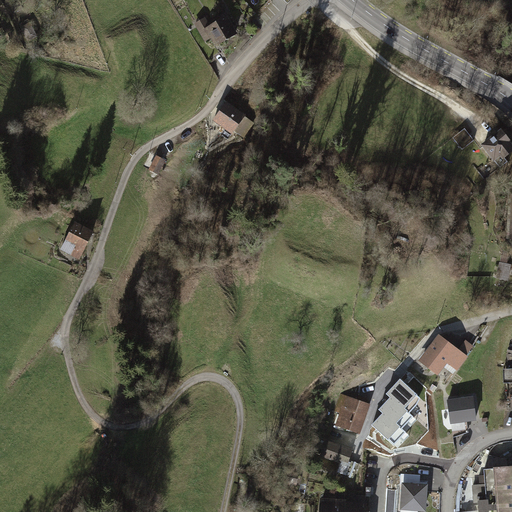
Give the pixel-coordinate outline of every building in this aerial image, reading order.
[(217,46),(237,35),(224,14),(219,17),(221,21),(207,30),(217,46)] [(38,37),(31,24),(22,29),(29,42),(38,37)] [(227,104),(216,120),(228,128),(229,127),(244,138),(254,123),(227,104)] [(68,135),(64,126),(46,135),(50,143),(68,135)] [(465,129),(454,138),(463,150),(474,141),(465,129)] [(511,143),(502,132),(485,146),(497,161),(496,162),(501,168),(508,162),(506,159),(511,154),(511,143)] [(165,161),(157,158),(151,169),(158,173),(165,161)] [(77,224),(64,250),(80,259),(94,232),(77,224)] [(511,266),(501,263),(498,279),(508,281),(511,266)] [(440,337),(421,362),(438,375),(447,362),(456,369),(466,355),(467,356),(474,347),(467,341),(459,351),(440,337)] [(417,394),(401,379),(388,393),(392,396),(410,413),(417,405),(412,400),(417,394)] [(410,413),(392,396),(380,409),(384,412),(403,429),(414,416),(410,413)] [(474,396),(448,400),(453,426),(479,421),(474,396)] [(351,398),(341,427),(358,433),(369,404),(351,398)] [(403,429),(384,412),(372,425),(395,445),(406,431),(403,429)] [(354,451),(328,441),(323,455),(343,463),(339,473),(356,479),(361,465),(353,462),(352,465),(349,464),(354,451)] [(487,470),(511,467),(511,450),(511,451),(508,451),(506,452),(504,454),(502,456),(501,458),(489,455),(487,470)] [(297,484),(301,467),(289,464),(285,481),(297,484)] [(511,511),(511,467),(487,470),(484,470),(485,476),(486,485),(480,485),(473,486),(475,504),(480,503),(480,511),(511,511)] [(401,485),(403,485),(402,511),(420,511),(425,511),(428,488),(419,487),(420,476),(401,475),(401,485)] [(347,511),(348,503),(348,502),(323,500),(321,511),(347,511)] [(368,511),(369,505),(348,503),(347,511),(368,511)]
